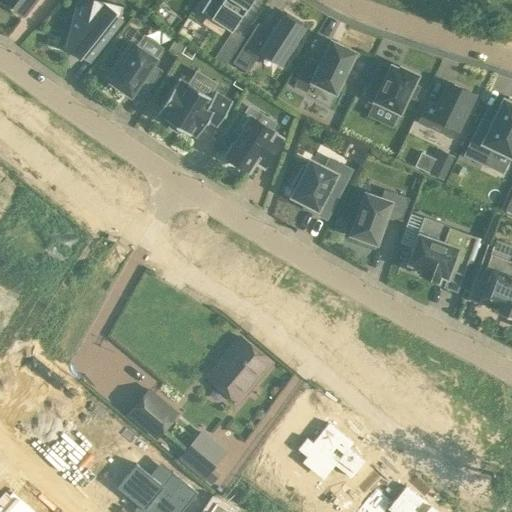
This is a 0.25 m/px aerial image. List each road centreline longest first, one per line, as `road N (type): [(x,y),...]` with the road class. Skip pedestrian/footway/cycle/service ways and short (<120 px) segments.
road 1 (residential): [(0,57),(260,236),(511,372)]
road 2 (track): [(511,496),(445,472),(261,320),(145,243)]
road 3 (residential): [(340,0),(511,59)]
